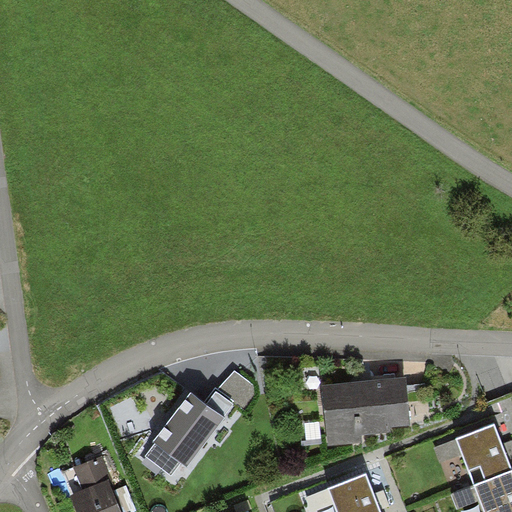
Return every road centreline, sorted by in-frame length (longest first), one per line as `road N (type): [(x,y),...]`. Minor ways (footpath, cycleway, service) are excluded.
road 1 (residential): [(511,344),(246,333),(177,345),(117,370),(45,416)]
road 2 (unclassified): [(511,173),(240,0)]
road 3 (residential): [(0,187),(29,387),(45,416)]
